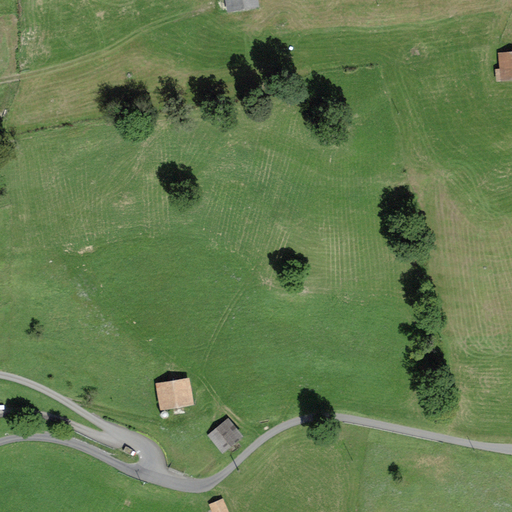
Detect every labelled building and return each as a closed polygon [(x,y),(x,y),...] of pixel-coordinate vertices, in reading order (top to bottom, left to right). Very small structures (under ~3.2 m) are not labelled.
[(262,8),(260,0),(226,0),(230,14),(262,8)] [(511,77),(511,49),(499,51),(501,67),(497,68),(498,80),(511,77)] [(200,401),(195,375),(161,381),(166,407),(200,401)] [(248,434),(233,416),(212,433),(227,451),(248,434)] [(172,461),(168,470),(183,476),(187,466),(172,461)] [(233,511),(227,496),(212,503),(216,511),(233,511)]
